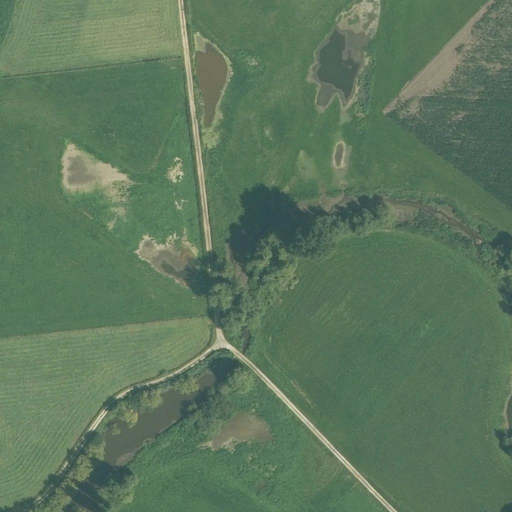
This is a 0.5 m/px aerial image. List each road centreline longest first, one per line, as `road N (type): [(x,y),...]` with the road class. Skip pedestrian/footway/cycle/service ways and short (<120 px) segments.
road 1 (track): [(220,344),(179,0)]
road 2 (track): [(17,511),(46,493),(120,396),(220,344)]
road 3 (track): [(220,344),(391,511)]
